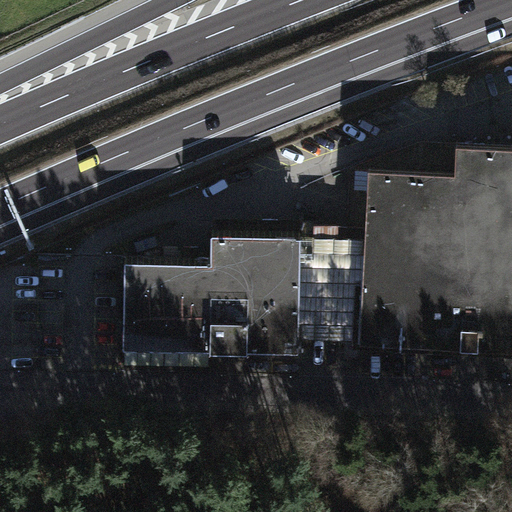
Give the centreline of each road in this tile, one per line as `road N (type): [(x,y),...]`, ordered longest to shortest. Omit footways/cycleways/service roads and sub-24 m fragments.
road 1 (motorway): [(0,209),(511,1)]
road 2 (residential): [(511,398),(0,388)]
road 3 (motorway): [(301,0),(0,123)]
road 4 (motorway): [(173,0),(0,88)]
